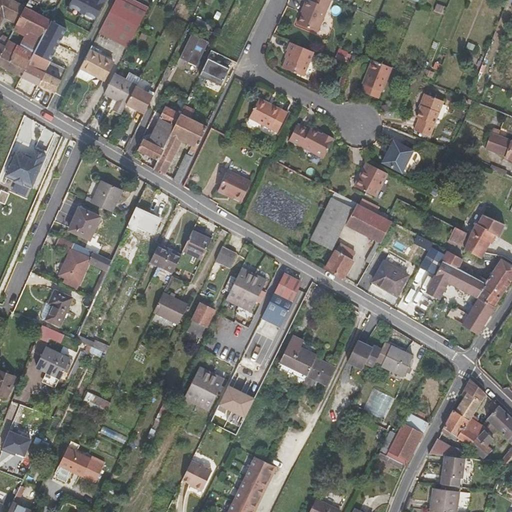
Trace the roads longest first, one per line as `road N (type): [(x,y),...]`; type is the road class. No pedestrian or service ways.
road 1 (residential): [(467,366),(85,138)]
road 2 (unknown): [(366,306),(266,511)]
road 3 (residential): [(85,138),(9,309)]
road 4 (residential): [(394,511),(467,366)]
road 5 (residential): [(372,128),(246,66)]
